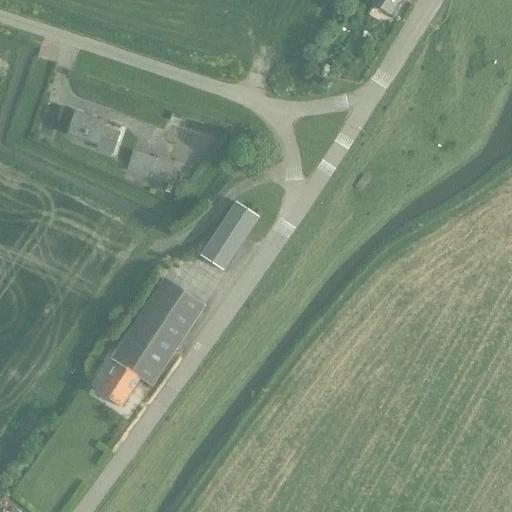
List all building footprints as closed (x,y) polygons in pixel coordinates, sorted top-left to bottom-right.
[(391,16),(401,0),(375,0),(373,4),(391,16)] [(116,146),(120,134),(105,129),(107,123),(77,113),(69,136),(99,146),(101,141),(116,146)] [(176,166),(157,160),(134,152),(127,172),(150,179),(169,184),(176,166)] [(201,257),(224,272),(260,218),(237,203),(201,257)] [(152,387),(177,350),(205,307),(165,280),(112,361),(118,364),(99,393),(122,408),(141,379),(152,387)]
